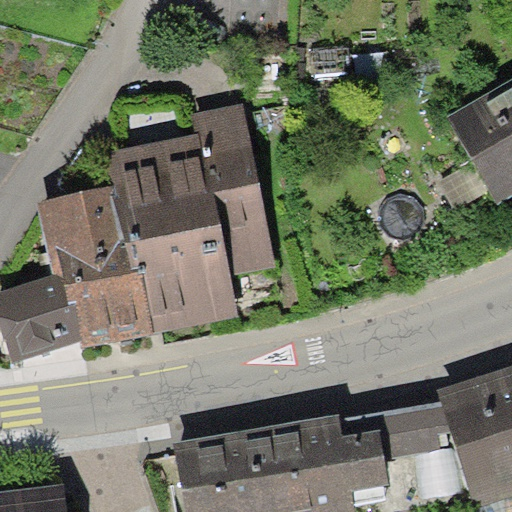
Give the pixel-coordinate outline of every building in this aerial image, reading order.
[(511,77),(448,114),(499,203),(511,195),(511,77)] [(142,266),(155,332),(240,316),(231,275),(275,266),(241,103),(191,114),(195,134),(109,152),(117,186),(133,267),(142,266)] [(133,267),(117,186),(39,201),(53,274),(61,273),(68,305),(76,303),(83,340),(84,346),(155,332),(142,266),(133,267)] [(61,273),(53,274),(0,292),(0,323),(14,363),(83,340),(76,303),(68,305),(61,273)] [(511,366),(489,373),(440,389),(444,401),(457,444),(477,507),(511,495),(511,366)] [(444,401),(340,419),(343,437),(378,431),(382,457),(457,444),(444,401)] [(259,428),(174,442),(186,511),(355,511),(352,491),(387,485),(382,457),(378,431),(343,437),(340,419),(339,414),(259,428)] [(0,511),(67,511),(65,484),(0,490),(0,511)]
